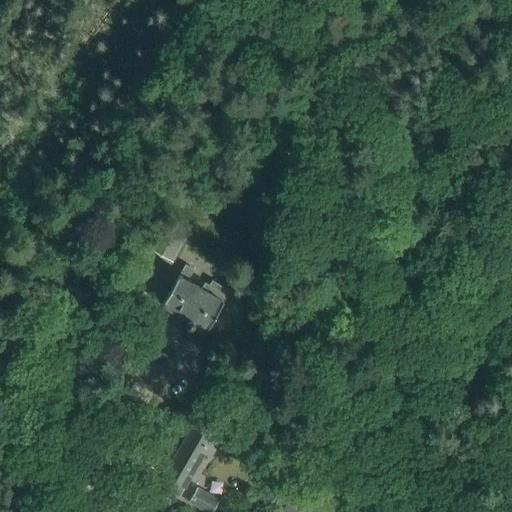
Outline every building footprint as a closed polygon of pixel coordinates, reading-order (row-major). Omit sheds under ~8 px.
[(154,252),(173,261),(186,235),(167,226),(154,252)] [(201,340),(223,302),(229,291),(212,280),(210,284),(205,282),(201,288),(186,280),(191,269),(185,266),(162,304),(188,319),(187,321),(187,323),(187,324),(189,326),(190,326),(187,332),(189,337),(196,341),(201,340)] [(213,451),(223,435),(196,420),(164,475),(175,481),(170,490),(180,496),(208,448),(213,451)] [(235,464),(288,498),(294,487),(242,454),(235,464)] [(270,489),(262,500),(276,511),(284,500),(270,489)] [(212,511),(215,507),(193,494),(190,501),(209,511),(212,511)] [(281,511),(303,511),(289,501),(281,511)]
